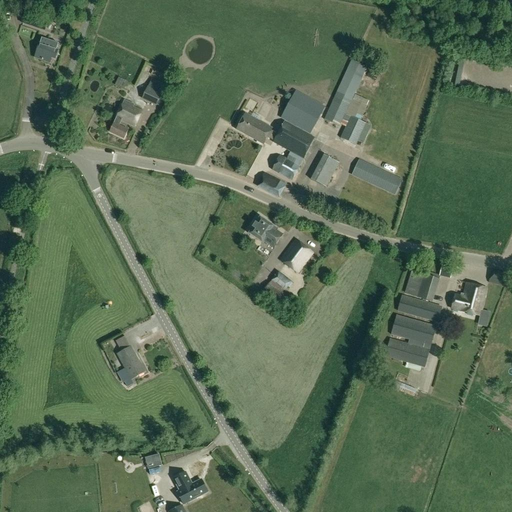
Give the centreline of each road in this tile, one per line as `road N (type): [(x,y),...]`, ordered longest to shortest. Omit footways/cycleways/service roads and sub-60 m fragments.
road 1 (unclassified): [(511,267),(350,232),(211,177),(77,153)]
road 2 (unclassified): [(283,511),(155,305),(77,153)]
road 3 (unclassified): [(25,143),(29,79),(3,11)]
